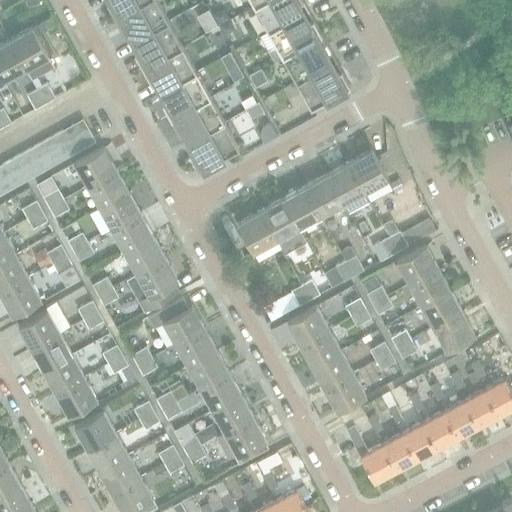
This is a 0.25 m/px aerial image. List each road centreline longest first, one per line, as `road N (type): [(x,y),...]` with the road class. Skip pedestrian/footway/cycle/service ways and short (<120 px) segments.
road 1 (residential): [(353,511),(185,206)]
road 2 (residential): [(185,206),(396,93)]
road 3 (residential): [(185,206),(66,0)]
road 4 (residential): [(83,511),(0,365)]
road 5 (residential): [(511,317),(441,192)]
road 6 (residential): [(389,511),(511,445)]
